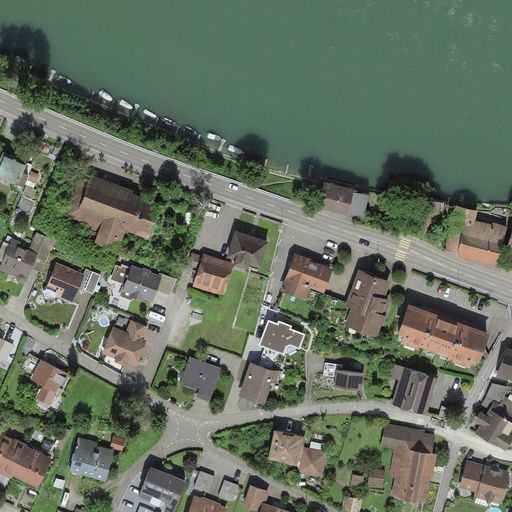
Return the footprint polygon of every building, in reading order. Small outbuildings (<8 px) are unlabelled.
[(0,154),(0,171),(17,179),(28,156),(16,151),(15,151),(14,150),(4,146),(0,154)] [(149,227),(159,199),(133,189),(134,186),(79,166),(60,217),(97,231),(95,238),(118,247),(126,226),(136,230),(138,222),(149,227)] [(355,183),(324,176),(317,205),(347,212),(348,211),(354,186),(355,183)] [(369,189),(354,186),(348,211),(364,215),(369,189)] [(433,231),(442,195),(426,191),(418,227),(433,231)] [(478,204),(456,199),(444,248),(456,251),(456,253),(475,258),(475,256),(497,262),(507,221),(492,218),(492,220),(475,216),(478,204)] [(269,236),(236,226),(227,252),(235,254),(234,257),(248,262),(249,259),(260,263),(269,236)] [(37,230),(29,247),(38,251),(31,266),(41,270),(51,248),(51,249),(56,238),(37,230)] [(19,239),(12,236),(0,264),(0,267),(15,275),(17,279),(22,281),(26,280),(28,275),(28,274),(31,266),(38,251),(29,247),(18,242),(19,239)] [(312,255),(295,249),(281,287),(306,297),(311,284),(324,289),(333,264),(311,256),(312,255)] [(202,253),(192,250),(188,264),(198,267),(192,284),(224,294),(234,260),(203,250),(202,253)] [(84,271),(56,259),(47,281),(59,286),(56,294),(72,301),(75,294),(78,288),(85,271),(84,271)] [(143,265),(132,261),(131,265),(122,262),(121,265),(116,263),(111,277),(124,282),(122,288),(130,291),(129,293),(144,298),(145,296),(153,298),(156,290),(156,288),(162,272),(161,272),(151,268),(151,267),(143,264),(143,265)] [(391,276),(359,264),(349,292),(345,302),(351,304),(345,322),(377,334),(382,319),(383,320),(384,316),(387,310),(385,309),(390,295),(385,293),(389,281),(391,276)] [(85,288),(93,269),(86,267),(84,271),(85,271),(78,288),(80,289),(81,291),(87,289),(85,288)] [(101,273),(93,269),(85,288),(87,289),(94,291),(101,273)] [(161,271),(161,272),(162,272),(156,288),(170,293),(176,276),(161,271)] [(428,304),(408,297),(398,327),(404,329),(401,339),(419,345),(420,343),(436,349),(449,313),(438,310),(439,308),(428,304)] [(449,313),(436,349),(453,355),(452,358),(470,364),(473,355),(478,357),(490,326),(472,320),(457,314),(456,316),(449,313)] [(119,315),(115,324),(122,327),(125,318),(119,315)] [(131,317),(126,329),(144,336),(149,324),(131,317)] [(115,324),(113,323),(102,350),(115,355),(114,357),(127,362),(127,360),(136,364),(147,337),(144,336),(126,329),(122,327),(115,324)] [(7,340),(3,350),(14,355),(19,345),(7,340)] [(511,344),(506,343),(497,374),(511,378),(511,344)] [(221,364),(190,353),(180,383),(198,389),(196,394),(203,396),(210,399),(221,364)] [(70,371),(41,356),(31,375),(43,382),(36,396),(50,403),(58,389),(57,388),(61,382),(64,383),(70,371)] [(276,366),(250,357),(245,373),(239,392),(265,401),(272,379),(276,381),(281,368),(276,367),(276,366)] [(337,365),(342,366),(343,363),(325,360),(323,373),(335,375),(337,365)] [(438,372),(393,360),(389,374),(399,376),(396,386),(392,401),(427,411),(434,386),(438,372)] [(342,366),(337,365),(335,375),(334,384),(359,387),(359,384),(360,382),(363,383),(365,369),(342,366)] [(508,385),(492,380),(486,394),(482,401),(490,406),(494,399),(499,403),(504,394),(505,395),(508,385)] [(511,398),(505,395),(504,394),(499,403),(494,399),(490,406),(486,411),(480,407),(475,416),(479,419),(481,420),(475,430),(506,447),(511,436),(511,430),(509,429),(511,424),(511,398)] [(425,428),(385,421),(381,444),(395,447),(390,472),(395,475),(391,493),(426,499),(431,471),(433,472),(437,449),(432,448),(436,432),(424,430),(425,428)] [(304,430),(275,424),(268,454),(297,460),(298,458),(301,459),(299,468),(297,468),(296,471),(322,476),(328,450),(304,445),(306,434),(303,434),(304,430)] [(1,428),(0,430),(0,469),(2,470),(12,475),(13,471),(28,442),(28,441),(1,428)] [(98,440),(78,434),(69,467),(105,477),(114,447),(110,446),(97,442),(98,440)] [(52,454),(28,442),(13,471),(19,474),(38,483),(52,454)] [(477,489),(485,462),(467,457),(459,484),(477,489)] [(187,476),(151,461),(140,486),(142,486),(139,494),(165,505),(164,506),(173,510),(187,476)] [(510,469),(485,462),(477,489),(476,495),(501,502),(510,469)] [(215,474),(200,469),(194,485),(209,491),(215,474)] [(369,469),(367,485),(383,487),(385,471),(369,469)] [(364,474),(353,472),(351,482),(363,483),(364,474)] [(219,494),(233,500),(239,483),(225,478),(219,494)] [(244,502),(260,507),(263,499),(266,500),(270,488),(250,481),(244,502)] [(202,495),(194,492),(186,511),(205,511),(211,498),(207,496),(202,494),(202,495)] [(363,498),(345,493),(341,507),(359,511),(363,498)] [(215,499),(211,498),(205,511),(225,511),(228,506),(220,503),(221,501),(215,499)] [(266,500),(263,499),(260,507),(258,511),(299,511),(300,511),(282,505),(266,500)]
